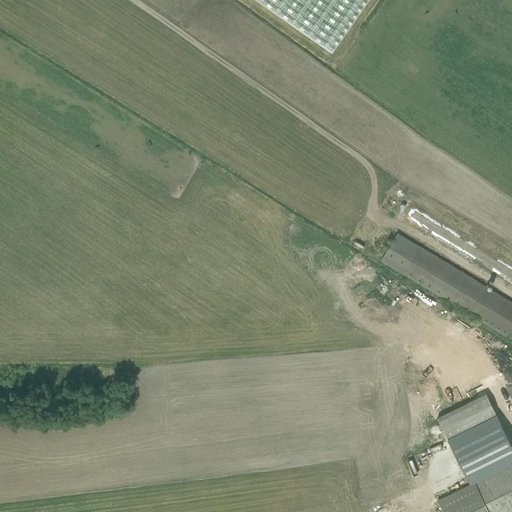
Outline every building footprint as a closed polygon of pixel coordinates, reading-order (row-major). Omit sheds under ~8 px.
[(256,0),(331,53),(369,0),(256,0)] [(511,303),(401,233),(382,262),(511,344),(511,303)] [(511,365),(491,374),(501,401),(511,396),(511,365)] [(486,396),(436,420),(459,468),(509,444),(486,396)] [(511,511),(511,467),(440,500),(445,511),(511,511)]
